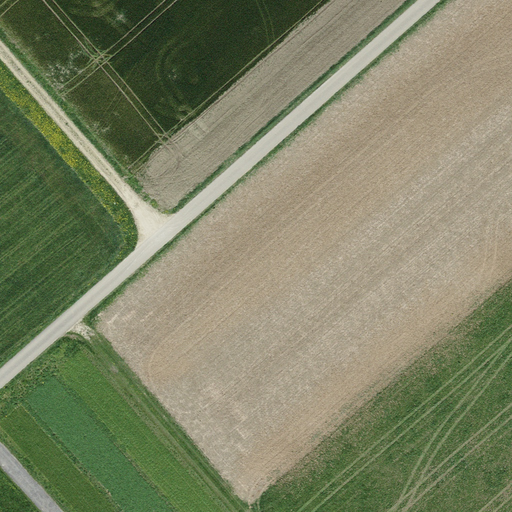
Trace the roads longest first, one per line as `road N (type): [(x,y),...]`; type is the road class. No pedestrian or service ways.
road 1 (track): [(0,378),(428,0)]
road 2 (track): [(71,315),(245,511)]
road 3 (track): [(161,235),(0,48)]
